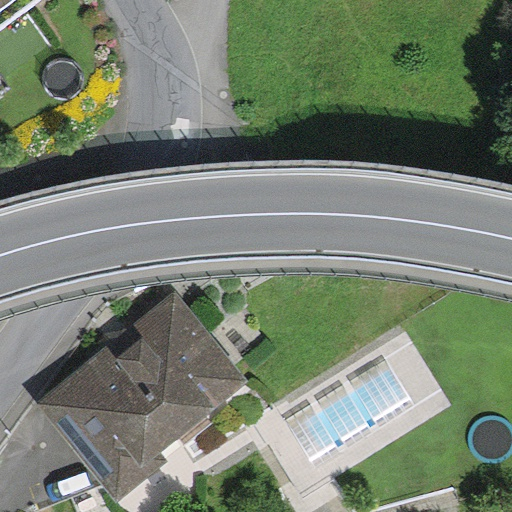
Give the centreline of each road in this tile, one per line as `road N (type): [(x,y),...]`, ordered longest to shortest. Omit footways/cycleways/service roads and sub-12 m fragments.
road 1 (primary): [(0,254),(171,221),(314,212),(511,241)]
road 2 (residential): [(0,376),(133,172),(149,126),(153,76),(131,0)]
